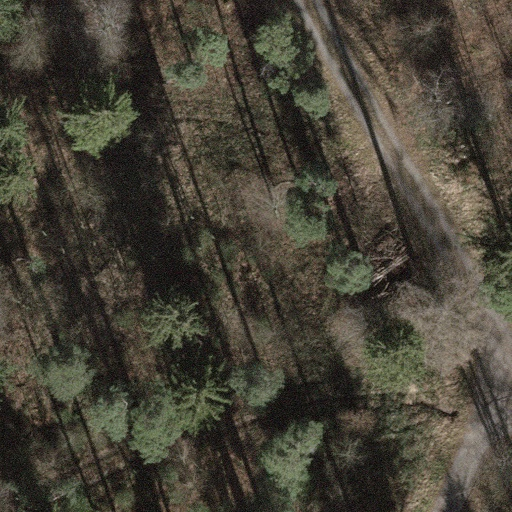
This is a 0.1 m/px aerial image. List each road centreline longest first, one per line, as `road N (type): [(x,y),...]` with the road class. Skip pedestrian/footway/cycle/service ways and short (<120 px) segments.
road 1 (track): [(510,360),(307,0)]
road 2 (track): [(452,511),(510,360)]
